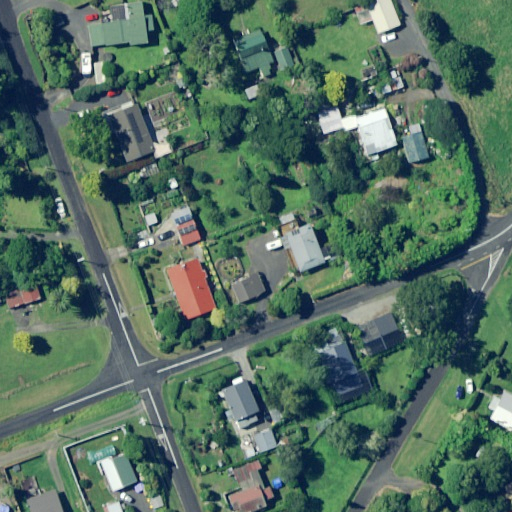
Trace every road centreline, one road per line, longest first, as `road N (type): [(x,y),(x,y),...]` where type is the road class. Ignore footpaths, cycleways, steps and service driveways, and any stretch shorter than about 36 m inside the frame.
road 1 (residential): [(144,378),(4,14)]
road 2 (residential): [(144,378),(493,240)]
road 3 (residential): [(355,511),(488,281),(493,240)]
road 4 (unknown): [(511,224),(478,195),(433,61)]
road 5 (residential): [(0,432),(144,378)]
road 6 (residential): [(195,511),(144,378)]
